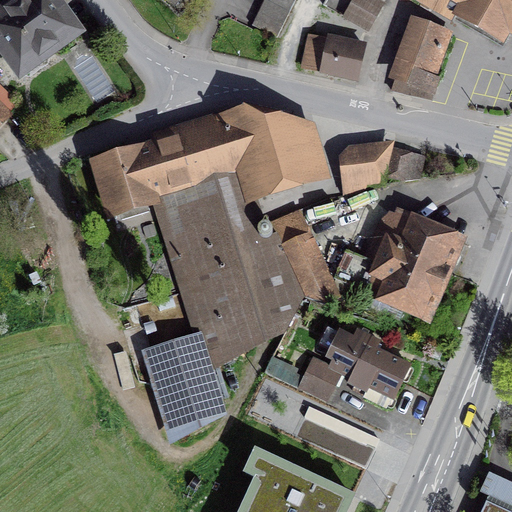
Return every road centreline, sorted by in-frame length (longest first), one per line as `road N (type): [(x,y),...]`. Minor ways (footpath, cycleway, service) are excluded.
road 1 (residential): [(511,151),(291,96),(192,82)]
road 2 (secondary): [(419,511),(511,269)]
road 3 (residential): [(0,176),(161,111),(192,82)]
road 4 (residential): [(192,82),(142,54),(102,0)]
